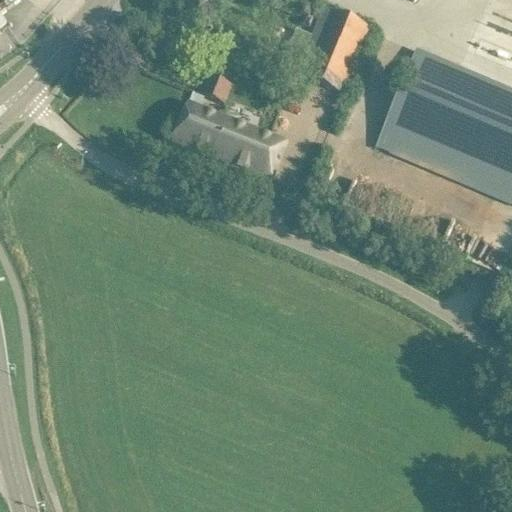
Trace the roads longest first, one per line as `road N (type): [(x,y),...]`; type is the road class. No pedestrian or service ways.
road 1 (unclassified): [(511,363),(411,294),(349,264),(118,174),(22,92)]
road 2 (unclassified): [(22,92),(104,0)]
